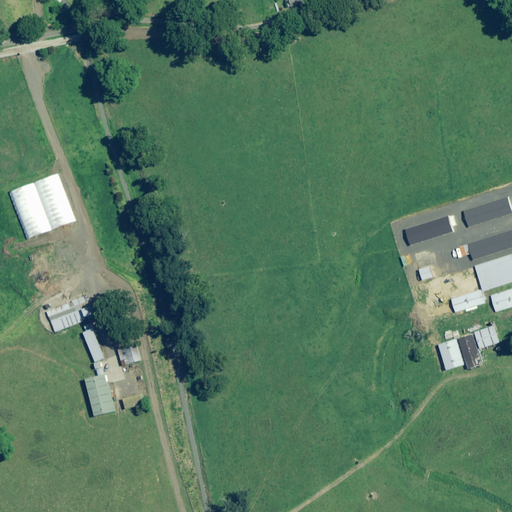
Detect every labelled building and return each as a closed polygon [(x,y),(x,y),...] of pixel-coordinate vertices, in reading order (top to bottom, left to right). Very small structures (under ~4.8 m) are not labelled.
[(77,221),(59,174),(11,193),(29,240),(77,221)] [(511,213),(511,204),(510,197),(465,211),(470,227),(511,213)] [(456,233),(450,215),(406,229),(412,247),(456,233)] [(511,247),(507,233),(469,245),(474,259),(511,247)] [(511,254),(476,267),(484,291),(511,282),(511,254)] [(436,277),(433,267),(421,270),(424,281),(436,277)] [(511,307),(511,289),(492,297),(498,313),(511,307)] [(487,303),(482,290),(453,299),(457,313),(487,303)] [(93,316),(85,297),(73,302),(77,311),(52,321),(57,333),(84,322),(83,320),(93,316)] [(107,358),(93,323),(85,326),(87,331),(84,332),(96,363),(107,358)] [(501,343),(496,326),(476,332),(481,349),(501,343)] [(459,340),(467,364),(469,370),(484,365),(474,335),(459,340)] [(467,364),(459,340),(459,339),(440,345),(449,370),(467,364)] [(124,366),(143,360),(140,347),(134,349),(133,346),(120,350),(124,366)] [(102,362),(96,364),(97,370),(98,370),(100,376),(87,380),(97,417),(116,412),(105,368),(103,369),(102,362)] [(145,405),(143,395),(125,400),(127,409),(145,405)]
